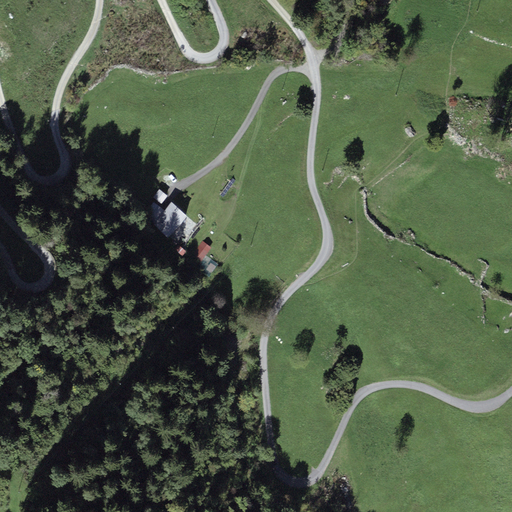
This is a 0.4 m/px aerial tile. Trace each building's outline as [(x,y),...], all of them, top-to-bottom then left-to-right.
[(168,196),(160,190),(153,198),(162,204),(168,196)] [(156,224),(165,211),(154,202),(144,214),(156,224)] [(155,225),(169,238),(187,217),(172,202),(165,211),(156,224),(155,225)] [(212,248),(203,242),(193,256),(201,262),(212,248)] [(183,256),(187,252),(179,245),(175,250),(183,256)] [(213,273),(217,266),(211,263),(207,269),(213,273)]
